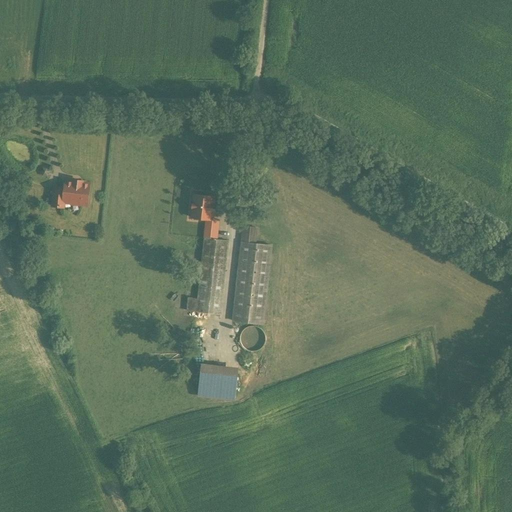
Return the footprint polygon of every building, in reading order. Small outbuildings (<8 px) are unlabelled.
[(65,188),(54,186),(51,207),(63,208),(64,201),(88,204),(92,183),(66,179),(65,188)] [(234,185),(221,184),(220,194),(232,195),(234,185)] [(218,199),(194,196),(192,217),(207,219),(216,220),(218,199)] [(205,238),(204,238),(202,252),(197,297),(196,311),(220,314),(228,240),(216,239),(217,226),(215,226),(216,220),(207,219),(205,238)] [(257,227),(243,226),(233,320),(263,324),(271,245),(255,243),(257,227)] [(261,332),(258,329),(254,328),(250,328),(247,329),(244,332),(242,335),(242,339),(242,342),(243,344),(246,347),(249,349),(251,349),(255,349),(259,347),(260,346),(262,343),(263,339),(263,336),(261,332)] [(201,364),(201,371),(237,375),(238,368),(201,364)] [(237,375),(201,371),(198,396),(235,399),(237,375)]
